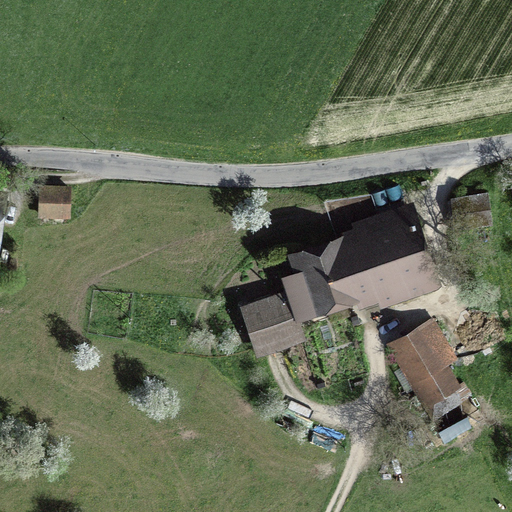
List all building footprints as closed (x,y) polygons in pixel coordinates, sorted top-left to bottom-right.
[(68,213),(69,187),(40,186),(39,212),(68,213)] [(457,234),(493,229),(488,199),(453,204),(457,234)] [(438,285),(418,218),(302,253),(306,267),(287,273),(298,306),(374,283),(381,303),(438,285)] [(258,347),(297,334),(284,294),(245,307),(258,347)] [(448,390),(437,368),(453,360),(433,321),(389,344),(427,419),(467,399),(459,384),(448,390)]
